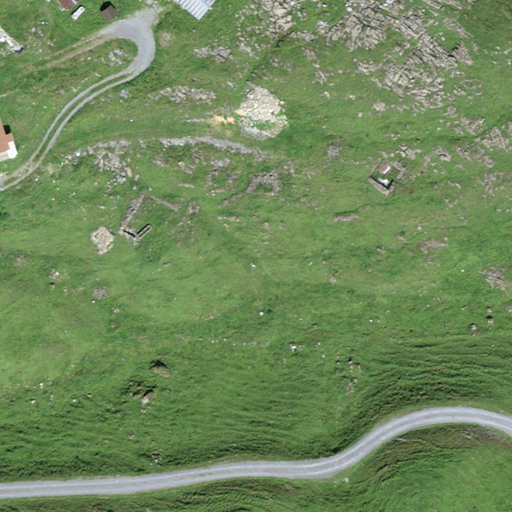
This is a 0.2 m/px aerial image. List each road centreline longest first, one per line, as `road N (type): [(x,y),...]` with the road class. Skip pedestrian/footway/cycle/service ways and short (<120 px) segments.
road 1 (track): [(511,425),(425,416),(308,469),(0,492)]
road 2 (track): [(0,186),(29,169),(83,97),(136,70),(146,50),(126,30),(109,33),(1,84)]
road 3 (track): [(43,148),(70,147),(113,129),(212,129),(286,147)]
